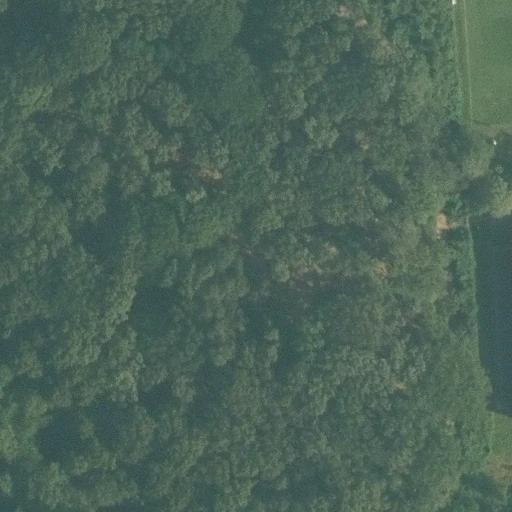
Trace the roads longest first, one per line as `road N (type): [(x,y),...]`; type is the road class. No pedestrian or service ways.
road 1 (track): [(302,0),(369,31),(414,74),(420,96),(455,357),(447,433),(418,511)]
road 2 (track): [(0,280),(177,511)]
